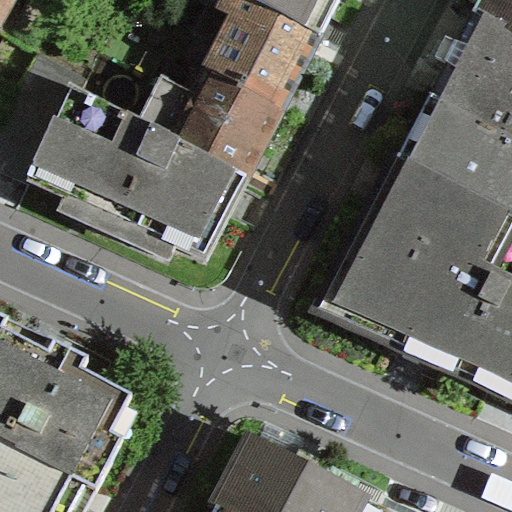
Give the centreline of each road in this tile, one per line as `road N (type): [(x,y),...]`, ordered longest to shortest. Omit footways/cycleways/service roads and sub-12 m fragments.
road 1 (residential): [(243,359),(433,0)]
road 2 (residential): [(243,359),(511,485)]
road 3 (residential): [(0,247),(243,359)]
road 4 (residential): [(160,511),(243,359)]
